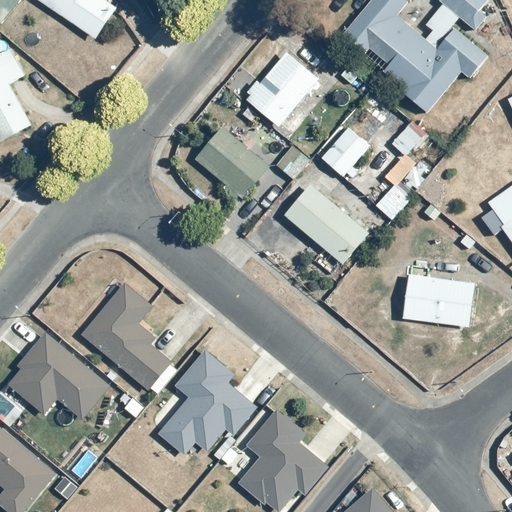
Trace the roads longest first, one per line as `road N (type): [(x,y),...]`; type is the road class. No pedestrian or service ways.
road 1 (residential): [(95,179),(422,454)]
road 2 (residential): [(95,179),(242,0)]
road 3 (residential): [(0,291),(95,179)]
